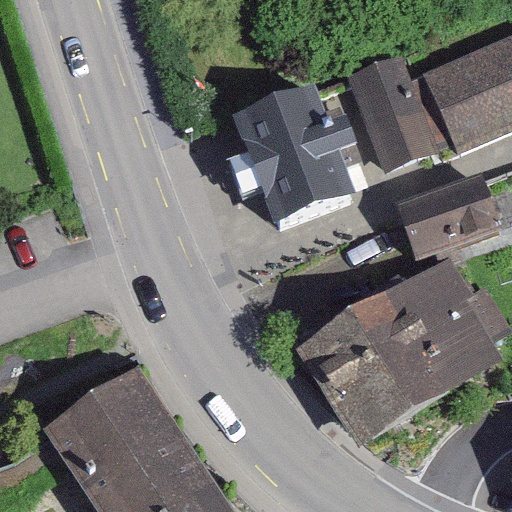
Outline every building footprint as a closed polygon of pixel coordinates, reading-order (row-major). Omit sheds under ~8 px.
[(0,48),(13,44),(4,16),(0,17),(0,48)] [(511,49),(436,83),(473,167),(511,150),(511,49)] [(428,63),(362,88),(399,188),(466,163),(436,83),(428,63)] [(349,96),(259,128),(274,170),(260,175),(271,205),(289,200),(305,241),(391,209),(349,96)] [(511,193),(504,173),(420,205),(447,273),(511,248),(511,193)] [(511,331),(473,268),(332,355),(399,464),(511,394),(511,331)] [(226,511),(137,377),(44,435),(63,478),(86,511),(226,511)] [(44,435),(0,460),(0,511),(3,511),(63,478),(44,435)]
